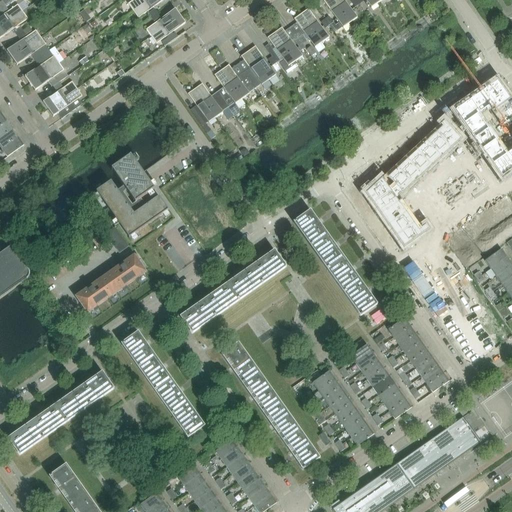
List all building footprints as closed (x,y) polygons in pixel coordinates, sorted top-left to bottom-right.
[(133,0),(128,4),(133,11),(148,0),(133,0)] [(148,0),(133,11),(138,19),(164,0),(148,0)] [(333,0),(322,0),(342,28),(350,23),(333,0)] [(343,0),(333,0),(350,23),(357,18),(343,0)] [(378,3),(375,0),(364,0),(371,9),(378,3)] [(485,0),(479,0),(492,18),(496,16),(485,0)] [(0,17),(0,28),(23,12),(17,5),(0,17)] [(146,30),(151,37),(180,17),(175,9),(146,30)] [(151,18),(157,14),(154,9),(148,14),(151,18)] [(308,9),(301,14),(321,43),(329,38),(308,9)] [(23,12),(0,28),(0,38),(13,30),(17,35),(23,31),(20,27),(19,26),(28,19),(23,12)] [(157,14),(151,18),(154,22),(160,18),(157,14)] [(321,43),(301,14),(294,19),(314,48),(321,43)] [(180,17),(151,37),(156,44),(165,38),(171,34),(185,24),(180,17)] [(325,20),(329,26),(333,23),(329,17),(325,20)] [(325,29),(329,26),(325,20),(320,23),(325,29)] [(26,23),(20,27),(23,31),(29,27),(26,23)] [(86,25),(83,28),(87,34),(91,32),(86,25)] [(29,27),(23,31),(26,36),(32,31),(29,27)] [(282,28),(274,33),(295,62),(302,57),(282,28)] [(6,51),(11,58),(41,38),(36,31),(6,51)] [(23,31),(17,35),(20,40),(26,36),(23,31)] [(166,40),(161,43),(164,47),(178,37),(175,33),(172,35),(171,34),(165,38),(166,40)] [(267,38),(283,61),(279,64),(286,74),(298,66),(295,62),(274,33),(267,38)] [(298,38),(303,45),(307,42),(302,35),(298,38)] [(41,38),(11,58),(17,66),(31,56),(32,58),(35,61),(50,51),(46,45),(41,38)] [(303,45),(298,38),(294,41),(298,48),(303,45)] [(276,76),(255,47),(248,52),(268,81),(276,76)] [(310,47),(306,50),(311,57),(315,54),(310,47)] [(30,84),(59,64),(54,56),(50,51),(35,61),(38,65),(39,67),(25,77),(30,84)] [(244,74),(255,89),(261,85),(261,86),(268,81),(248,52),(241,57),(250,70),(244,74)] [(271,57),(276,63),(280,60),(276,54),(271,57)] [(276,63),(271,57),(267,60),(272,66),(276,63)] [(86,58),(79,63),(82,67),(89,62),(86,58)] [(60,73),(64,71),(59,64),(30,84),(35,91),(49,81),(55,77),(60,73)] [(114,64),(109,67),(114,74),(118,71),(114,64)] [(221,71),(242,100),(249,94),(255,89),(244,74),(238,78),(229,66),(221,71)] [(217,93),(228,108),(234,104),(235,105),(242,100),(221,71),(214,76),(223,89),(217,93)] [(55,77),(49,81),(53,87),(59,82),(64,79),(60,73),(55,77)] [(43,103),(48,110),(77,89),(72,82),(43,103)] [(59,82),(53,87),(56,91),(62,86),(59,82)] [(496,82),(454,112),(475,142),(476,141),(481,148),(480,149),(501,179),(511,170),(511,150),(505,155),(494,139),(492,140),(487,133),(489,132),(477,116),(494,104),(497,108),(509,100),(496,82)] [(195,90),(215,118),(223,113),(222,112),(228,108),(217,93),(211,97),(202,85),(195,90)] [(77,89),(48,110),(53,117),(61,111),(64,117),(61,119),(61,120),(82,105),(78,99),(82,97),(77,89)] [(195,90),(188,95),(196,106),(190,111),(201,127),(206,124),(208,123),(215,118),(195,90)] [(441,127),(386,178),(402,194),(460,140),(443,121),(439,125),(441,127)] [(7,122),(0,126),(0,138),(12,130),(7,122)] [(206,125),(202,128),(206,134),(210,131),(206,125)] [(12,130),(0,138),(0,147),(1,149),(18,138),(12,130)] [(7,157),(10,155),(23,146),(18,138),(1,149),(7,157)] [(142,173),(130,156),(111,170),(122,186),(135,204),(154,190),(142,174),(142,173)] [(482,174),(472,180),(481,193),(491,186),(482,174)] [(382,179),(365,194),(382,217),(383,216),(388,223),(386,224),(403,248),(428,230),(425,226),(418,230),(405,211),(403,212),(399,205),(400,204),(382,179)] [(472,180),(463,187),(472,199),(481,193),(472,180)] [(158,197),(133,215),(116,190),(110,182),(96,192),(129,238),(168,211),(158,197)] [(463,187),(453,194),(462,206),(472,199),(463,187)] [(453,194),(444,200),(453,213),(462,206),(453,194)] [(511,206),(506,197),(497,202),(506,218),(511,214),(511,206)] [(444,200),(435,207),(443,220),(453,213),(444,200)] [(497,202),(487,208),(497,224),(506,218),(497,202)] [(435,207),(425,214),(434,226),(443,220),(435,207)] [(310,246),(327,234),(310,211),(293,223),(310,246)] [(474,217),(465,225),(475,236),(484,229),(474,217)] [(465,225),(456,232),(466,244),(475,236),(465,225)] [(114,227),(105,234),(119,254),(129,247),(114,227)] [(456,232),(447,240),(457,251),(466,244),(456,232)] [(327,234),(310,246),(326,270),(343,258),(327,234)] [(447,240),(438,247),(448,259),(457,251),(447,240)] [(0,299),(21,285),(26,281),(28,280),(29,279),(29,278),(30,277),(30,276),(30,274),(29,272),(28,270),(27,268),(11,246),(10,246),(11,248),(3,254),(0,249),(0,299)] [(507,258),(501,250),(484,261),(490,270),(507,258)] [(250,267),(262,284),(286,267),(274,251),(250,267)] [(140,261),(136,255),(75,297),(87,314),(145,272),(139,262),(140,261)] [(343,258),(326,270),(343,293),(360,281),(343,258)] [(490,270),(496,277),(511,265),(507,258),(490,270)] [(511,265),(496,277),(501,285),(511,277),(511,265)] [(227,284),(239,301),(262,284),(250,267),(227,284)] [(511,277),(501,285),(507,293),(511,289),(511,277)] [(360,281),(343,293),(360,317),(377,305),(360,281)] [(203,300),(215,317),(239,301),(227,284),(203,300)] [(215,317),(203,300),(180,317),(191,334),(215,317)] [(499,311),(504,319),(509,315),(503,307),(499,311)] [(404,319),(388,330),(393,338),(410,327),(404,319)] [(393,338),(399,346),(415,335),(410,327),(393,338)] [(137,368),(154,356),(138,332),(121,344),(137,368)] [(385,345),(382,341),(384,339),(381,335),(374,340),(379,348),(385,345)] [(399,346),(404,354),(421,342),(415,335),(399,346)] [(410,362),(426,350),(421,342),(404,354),(410,362)] [(242,384),(258,372),(238,343),(221,355),(242,384)] [(366,345),(350,357),(356,365),(372,353),(366,345)] [(415,370),(432,358),(426,350),(410,362),(415,370)] [(372,353),(356,365),(361,373),(378,361),(372,353)] [(154,356),(137,368),(146,380),(154,391),(171,379),(164,370),(163,368),(161,366),(154,356)] [(421,377),(437,366),(432,358),(415,370),(421,377)] [(378,361),(361,373),(367,380),(383,369),(378,361)] [(426,385),(443,374),(437,366),(421,377),(426,385)] [(383,369),(367,380),(372,388),(389,377),(383,369)] [(78,389),(90,406),(114,389),(102,372),(78,389)] [(258,372),(242,384),(262,413),(279,401),(258,372)] [(329,372),(312,383),(318,391),(334,380),(329,372)] [(432,393),(448,382),(443,374),(426,385),(432,393)] [(402,380),(407,387),(412,384),(407,376),(402,380)] [(389,377),(372,388),(378,396),(394,385),(389,377)] [(171,379),(154,391),(163,403),(171,415),(187,403),(186,400),(181,394),(179,391),(178,389),(171,379)] [(318,391),(324,399),(340,388),(334,380),(318,391)] [(407,387),(412,395),(418,391),(412,384),(407,387)] [(394,385),(378,396),(383,404),(400,392),(394,385)] [(324,399),(329,407),(346,395),(340,388),(324,399)] [(55,405),(66,422),(90,406),(78,389),(55,405)] [(389,412),(405,400),(400,392),(383,404),(389,412)] [(329,407),(335,415),(351,403),(346,395),(329,407)] [(394,420),(411,408),(405,400),(389,412),(394,420)] [(299,429),(279,401),(262,413),(282,441),(299,429)] [(187,403),(171,415),(179,427),(187,438),(204,426),(202,423),(197,417),(196,415),(194,413),(190,406),(187,403)] [(335,415),(340,423),(357,411),(351,403),(335,415)] [(43,439),(66,422),(55,405),(31,422),(43,439)] [(340,423),(346,430),(362,419),(357,411),(340,423)] [(316,417),(321,424),(326,421),(321,413),(316,417)] [(382,511),(480,443),(462,418),(340,504),(338,501),(329,507),(332,511),(382,511)] [(346,430),(351,438),(368,427),(362,419),(346,430)] [(43,439),(31,422),(7,439),(19,455),(43,439)] [(351,438),(357,446),(373,435),(368,427),(351,438)] [(299,429),(282,441),(303,470),(319,458),(299,429)] [(331,443),(323,433),(319,436),(326,447),(331,443)] [(232,440),(215,452),(221,460),(237,448),(232,440)] [(221,460),(227,468),(243,456),(237,448),(221,460)] [(227,468),(232,476),(248,464),(243,456),(227,468)] [(212,466),(209,462),(203,466),(206,471),(212,466)] [(232,476),(238,483),(254,472),(248,464),(232,476)] [(69,505),(86,493),(66,465),(49,476),(69,505)] [(212,466),(206,471),(209,475),(215,471),(212,466)] [(194,467),(178,478),(184,487),(200,475),(194,467)] [(238,483),(243,491),(259,480),(254,472),(238,483)] [(184,487),(189,494),(205,483),(200,475),(184,487)] [(243,491),(249,499),(265,487),(259,480),(243,491)] [(189,494),(195,502),(211,491),(205,483),(189,494)] [(249,499),(254,507),(271,495),(265,487),(249,499)] [(195,502),(200,510),(216,498),(211,491),(195,502)] [(99,511),(86,493),(69,505),(73,511),(99,511)] [(147,511),(162,502),(156,493),(140,505),(145,511),(147,511)] [(254,507),(257,511),(263,511),(276,503),(271,495),(254,507)] [(200,510),(201,511),(213,511),(222,506),(216,498),(200,510)] [(164,511),(168,509),(162,502),(147,511),(164,511)]
